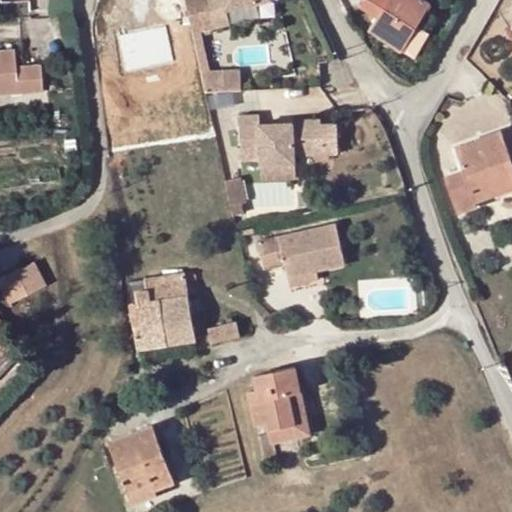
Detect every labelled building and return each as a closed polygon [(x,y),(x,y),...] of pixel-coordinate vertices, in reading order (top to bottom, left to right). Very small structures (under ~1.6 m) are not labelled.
[(228,10),(273,1),(273,0),(189,0),(196,30),(203,29),(211,27),(230,24),(228,10)] [(420,0),(390,0),(372,32),(404,52),(426,16),(431,7),(420,0)] [(211,70),(203,29),(196,30),(209,90),(243,88),(242,69),(211,70)] [(0,93),(42,91),(40,64),(16,66),(15,49),(0,50),(0,93)] [(293,123),(286,123),(286,130),(278,131),(278,123),(260,125),(259,115),(240,116),(242,161),(260,160),(260,165),(293,162),(293,155),(338,153),(336,123),(321,123),(321,119),(292,120),(293,123)] [(511,152),(504,132),(460,148),(480,202),(495,196),(491,187),(511,178),(511,152)] [(293,162),(260,165),(260,180),(294,178),(293,162)] [(242,172),(227,176),(235,214),(245,212),(243,202),(248,201),(242,172)] [(511,189),(511,178),(491,187),(495,196),(511,189)] [(336,219),(280,233),(259,238),(266,266),(286,261),(289,274),(318,267),(346,260),(336,219)] [(0,282),(0,286),(10,305),(46,285),(34,264),(0,282)] [(318,267),(289,274),(291,281),(320,275),(318,267)] [(165,301),(192,295),(188,274),(133,283),(135,305),(142,350),(172,345),(165,301)] [(195,314),(192,295),(165,301),(172,345),(199,340),(198,335),(195,314)] [(195,314),(198,335),(207,333),(203,312),(195,314)] [(212,327),(216,344),(244,337),(241,321),(235,322),(234,317),(228,319),(229,324),(212,327)] [(0,367),(15,352),(0,336),(0,367)] [(309,417),(300,368),(260,375),(263,391),(252,393),(258,427),(272,424),(276,444),(300,439),(296,419),(309,417)] [(296,419),(300,439),(314,436),(309,417),(296,419)] [(179,485),(158,426),(113,443),(132,494),(158,485),(160,493),(179,485)] [(158,485),(132,494),(137,506),(162,497),(160,493),(158,485)]
